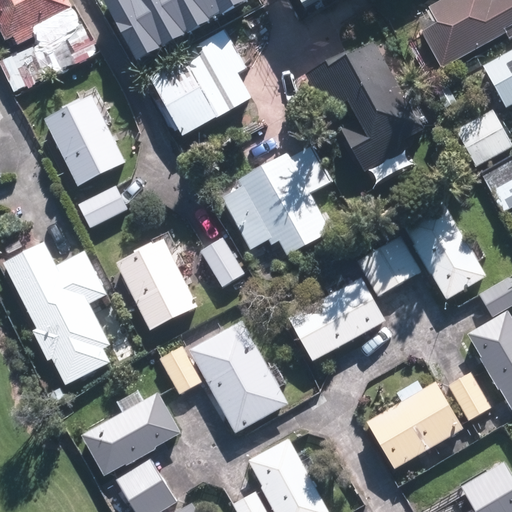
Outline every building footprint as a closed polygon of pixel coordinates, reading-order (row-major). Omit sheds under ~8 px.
[(0,0),(0,23),(9,40),(16,37),(19,44),(39,34),(35,27),(74,8),(70,0),(0,0)] [(139,0),(104,0),(138,59),(164,44),(139,0)] [(139,0),(164,44),(191,29),(174,0),(139,0)] [(174,0),(191,29),(214,16),(205,0),(174,0)] [(205,0),(214,16),(243,0),(205,0)] [(511,0),(439,0),(433,4),(443,20),(425,29),(445,66),(511,28),(511,0)] [(151,75),(185,134),(252,97),(238,70),(246,65),(225,27),(181,52),(184,57),(151,75)] [(427,129),(379,43),(354,57),(351,50),(306,73),(329,115),(352,101),(361,117),(342,128),(366,171),(411,146),(408,141),(427,129)] [(38,47),(3,62),(16,90),(50,75),(38,47)] [(511,49),(485,64),(508,106),(511,104),(511,49)] [(451,84),(439,90),(448,107),(460,99),(451,84)] [(94,93),(46,117),(79,184),(128,159),(94,93)] [(511,135),(496,107),(459,127),(479,164),(511,145),(511,135)] [(440,129),(427,136),(435,151),(448,144),(440,129)] [(333,181),(313,145),(293,156),(291,152),(241,179),(245,186),(224,197),(253,250),(274,239),(276,243),(282,241),(291,256),(334,232),(312,192),(333,181)] [(511,160),(485,175),(506,212),(511,208),(511,160)] [(119,183),(81,202),(94,226),(132,207),(119,183)] [(404,223),(449,299),(490,275),(444,199),(404,223)] [(401,235),(358,260),(379,296),(423,270),(401,235)] [(199,251),(220,286),(244,271),(223,236),(199,251)] [(116,263),(150,329),(198,305),(164,238),(116,263)] [(56,264),(45,241),(4,262),(37,327),(32,330),(47,360),(53,357),(66,383),(107,362),(100,349),(110,344),(89,302),(106,294),(84,250),(56,264)] [(493,318),(511,306),(511,274),(479,294),(493,318)] [(364,277),(291,317),(315,361),(388,322),(364,277)] [(469,335),(511,407),(511,314),(509,310),(469,335)] [(244,320),(192,348),(238,434),(290,404),(244,320)] [(184,345),(161,358),(181,394),(203,381),(184,345)] [(471,372),(447,386),(469,423),(492,409),(471,372)] [(465,430),(438,381),(369,420),(396,468),(465,430)] [(160,392),(85,435),(108,476),(184,433),(160,392)] [(331,511),(292,438),(251,460),(278,511),(331,511)] [(153,458),(117,479),(136,511),(159,511),(178,501),(153,458)] [(511,511),(511,462),(510,458),(465,484),(477,507),(469,511),(511,511)] [(269,511),(257,490),(234,503),(238,511),(269,511)] [(200,511),(195,502),(178,511),(200,511)]
